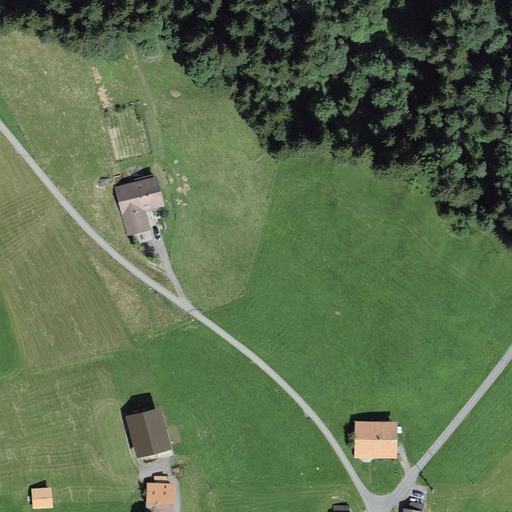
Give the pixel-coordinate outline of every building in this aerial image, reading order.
[(117,188),(131,234),(122,236),(126,249),(138,245),(134,233),(151,227),(146,210),(161,205),(152,175),(135,180),(136,184),(129,186),(128,185),(117,188)] [(161,406),(126,416),(137,457),(172,448),(161,406)] [(358,422),(357,456),(363,456),(363,455),(391,456),(392,422),(358,422)] [(147,489),(146,511),(169,511),(170,484),(165,483),(165,477),(155,477),(155,483),(150,483),(150,489),(147,489)] [(34,492),(35,505),(49,504),(48,490),(34,492)] [(424,511),(425,505),(410,503),(409,510),(407,510),(406,511),(424,511)]
